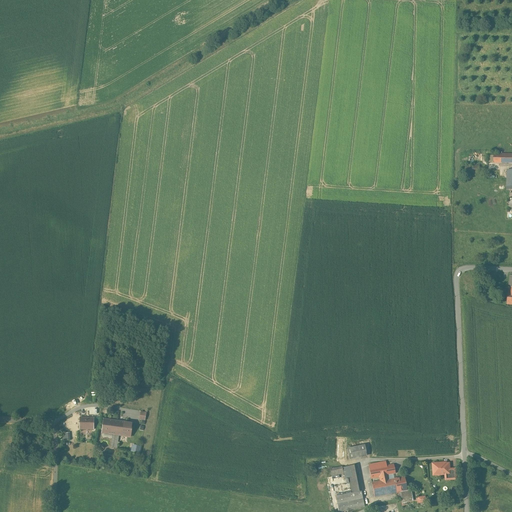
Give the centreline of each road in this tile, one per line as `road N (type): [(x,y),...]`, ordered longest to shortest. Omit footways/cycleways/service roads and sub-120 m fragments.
road 1 (residential): [(464,455),(456,283),(466,270),(511,271)]
road 2 (unclassified): [(53,511),(50,425),(0,419)]
